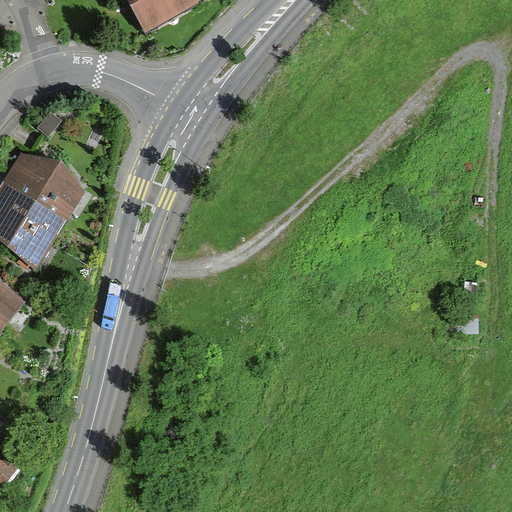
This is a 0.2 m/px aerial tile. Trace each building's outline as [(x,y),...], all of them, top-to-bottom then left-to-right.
[(126,0),(146,35),(210,0),(126,0)] [(28,151),(6,183),(67,224),(89,192),(28,151)] [(6,183),(0,193),(0,233),(41,261),(67,224),(6,183)] [(0,286),(0,336),(24,305),(0,286)] [(0,501),(15,485),(0,471),(0,501)]
